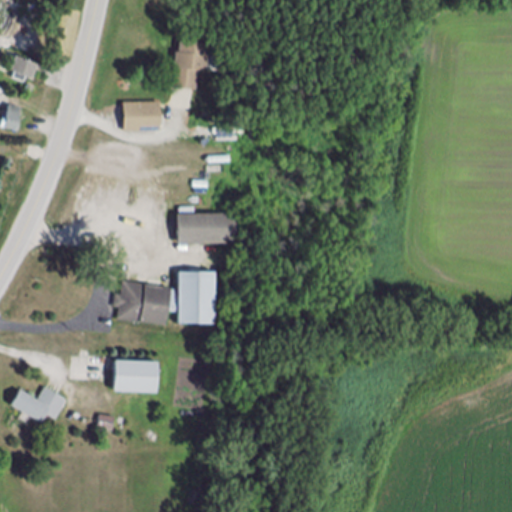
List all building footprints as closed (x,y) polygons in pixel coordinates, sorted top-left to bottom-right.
[(173,91),(177,55),(179,56),(180,45),(209,48),(206,76),(198,75),(196,93),(173,91)] [(39,68),(33,83),(27,81),(11,74),(17,60),(39,68)] [(272,61),(272,76),(259,76),(259,74),(256,74),(256,64),(259,64),(259,61),(272,61)] [(161,106),(161,136),(124,136),(124,107),(161,106)] [(19,123),(21,124),(18,135),(1,131),(3,122),(6,123),(10,109),(21,111),(19,123)] [(177,248),(177,218),(234,217),(235,247),(177,248)] [(114,310),(116,297),(121,298),(123,285),(178,294),(178,275),(215,275),(215,328),(178,328),(178,317),(168,317),(166,331),(118,323),(119,311),(114,310)] [(116,364),(158,366),(157,397),(114,395),(116,364)] [(27,397),(38,404),(46,391),(67,403),(56,423),(46,418),(41,426),(11,409),(23,390),(29,394),(27,397)] [(115,421),(113,435),(98,432),(100,419),(115,421)]
